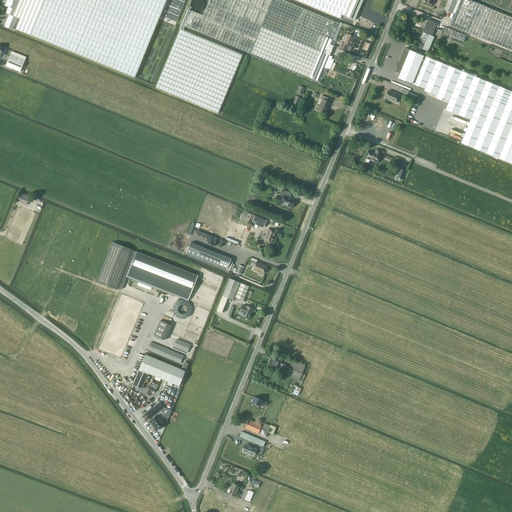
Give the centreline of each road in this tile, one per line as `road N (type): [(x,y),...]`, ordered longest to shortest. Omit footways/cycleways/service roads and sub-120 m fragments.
road 1 (unclassified): [(190,497),(398,0)]
road 2 (unclassified): [(190,497),(84,355),(0,289)]
road 3 (track): [(511,51),(396,4)]
